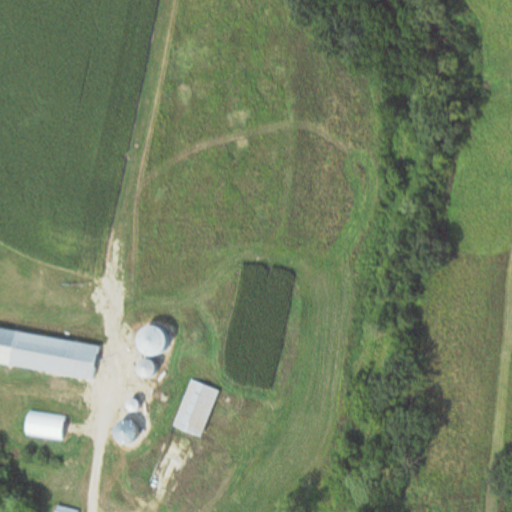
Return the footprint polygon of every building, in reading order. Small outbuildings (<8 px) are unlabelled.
[(100,344),(0,327),(0,362),(95,378),(100,344)] [(164,327),(144,327),(144,352),(164,352),(164,327)] [(155,379),(160,362),(145,358),(140,374),(155,379)] [(220,389),(192,379),(175,426),(187,431),(184,439),(201,445),(220,389)] [(69,416),(32,410),(28,435),(64,441),(69,416)]
